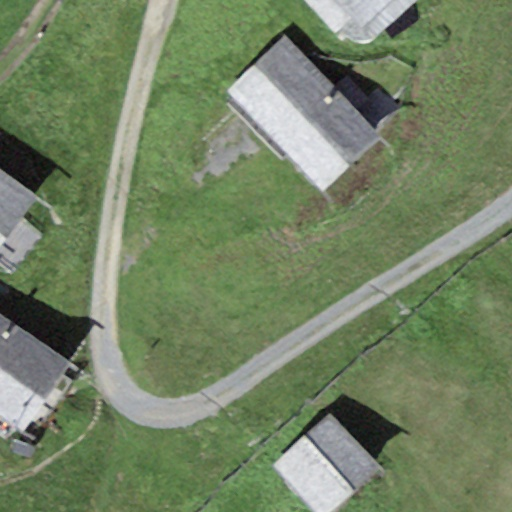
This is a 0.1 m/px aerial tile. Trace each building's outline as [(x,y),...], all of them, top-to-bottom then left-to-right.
[(333,0),(360,29),(392,0),(333,0)] [(380,139),(283,35),(225,89),(321,193),(380,139)] [(0,249),(37,198),(0,172),(0,249)] [(71,364),(0,316),(0,420),(22,436),(71,364)] [(315,511),(335,511),(380,469),(329,416),(274,469),(315,511)]
